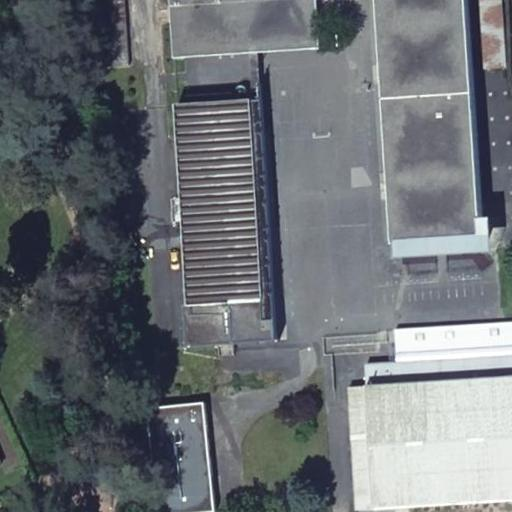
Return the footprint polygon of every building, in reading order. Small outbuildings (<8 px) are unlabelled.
[(127,0),(100,0),(106,68),(133,66),(127,0)] [(172,0),(173,8),(313,0),(172,0)] [(220,56),(236,54),(252,53),(261,53),(323,48),(320,0),(313,0),(173,8),(177,59),(220,56)] [(381,0),(398,245),(487,239),(471,0),(381,0)] [(511,116),(504,0),(481,0),(497,245),(511,243),(511,116)] [(244,93),(245,102),(256,101),(269,302),(277,301),(261,53),(252,53),(255,92),(244,93)] [(190,106),(180,107),(194,306),(184,307),(187,346),(280,340),(277,301),(269,302),(256,101),(245,102),(236,103),(236,93),(190,96),(190,106)] [(398,245),(399,260),(488,254),(487,239),(398,245)] [(350,391),(356,511),(413,511),(511,507),(511,326),(397,333),(399,365),(367,366),(369,390),(350,391)] [(218,511),(209,404),(151,410),(151,418),(153,426),(162,511),(218,511)]
